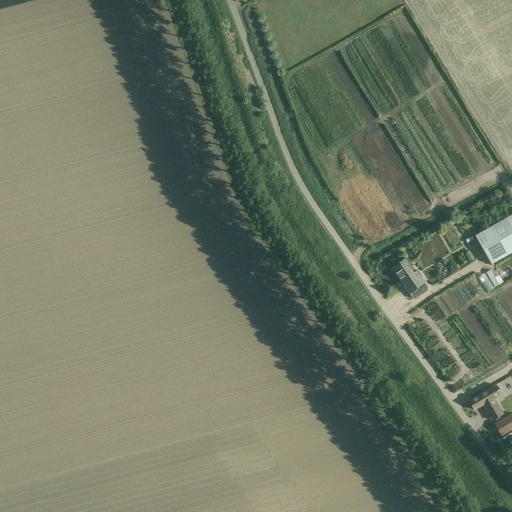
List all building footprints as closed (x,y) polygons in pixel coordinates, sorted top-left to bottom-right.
[(511,214),(474,236),(490,264),(511,252),(511,214)] [(406,258),(391,269),(412,297),(426,287),(423,283),(424,282),(416,271),(413,272),(409,267),(411,266),(406,258)] [(497,271),(492,274),(488,266),(478,271),(486,286),(501,279),(497,271)] [(474,410),(483,405),(491,420),(502,414),(494,398),(501,394),(495,385),(468,400),(474,410)] [(511,413),(494,423),(501,436),(511,429),(511,413)]
